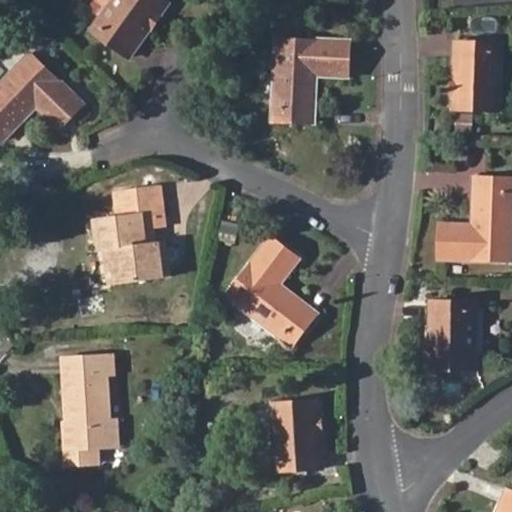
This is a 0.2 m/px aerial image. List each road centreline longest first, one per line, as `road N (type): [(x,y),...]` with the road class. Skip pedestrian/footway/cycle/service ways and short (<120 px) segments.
road 1 (residential): [(154,130),(385,245)]
road 2 (residential): [(385,245),(401,42),(397,0)]
road 3 (residential): [(396,485),(385,245)]
road 4 (residential): [(511,404),(396,485)]
